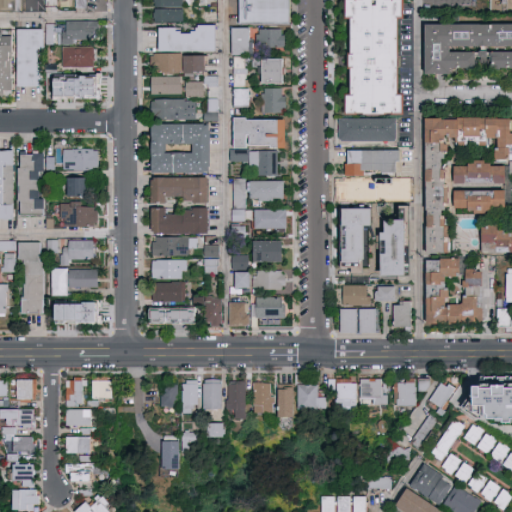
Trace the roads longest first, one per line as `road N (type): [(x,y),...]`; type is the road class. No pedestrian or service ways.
road 1 (tertiary): [(0,353),(511,352)]
road 2 (residential): [(129,352),(126,0)]
road 3 (residential): [(319,352),(316,0)]
road 4 (residential): [(59,494),(54,353)]
road 5 (residential): [(0,122),(127,122)]
